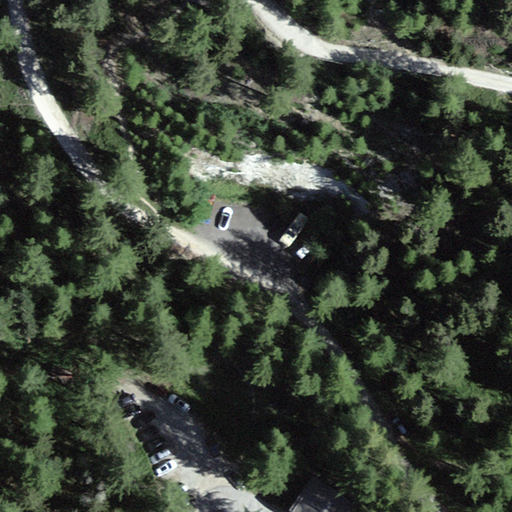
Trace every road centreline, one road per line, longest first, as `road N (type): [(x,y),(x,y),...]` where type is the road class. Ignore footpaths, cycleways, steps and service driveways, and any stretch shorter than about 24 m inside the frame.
road 1 (track): [(447,511),(295,297),(257,264),(128,210),(89,174),(39,95),(8,0)]
road 2 (track): [(254,0),(323,47),(511,85)]
